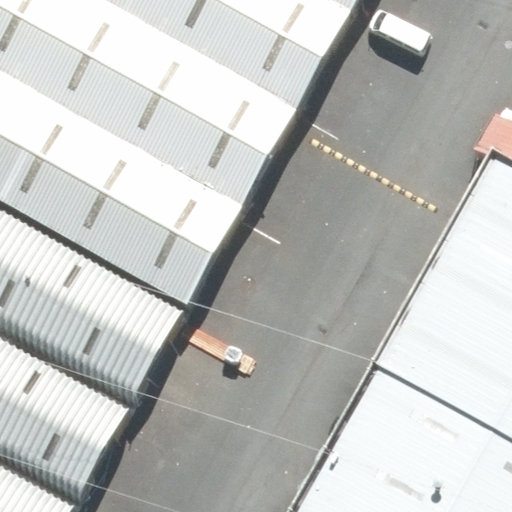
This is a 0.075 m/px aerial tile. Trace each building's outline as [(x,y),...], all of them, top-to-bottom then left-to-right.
[(0,0),(0,205),(184,309),(359,0),(0,0)] [(511,511),(511,183),(494,173),(305,511),(511,511)] [(0,330),(131,404),(184,309),(0,205),(0,330)] [(0,459),(76,502),(131,404),(0,330),(0,459)] [(0,511),(69,511),(76,502),(0,459),(0,511)]
